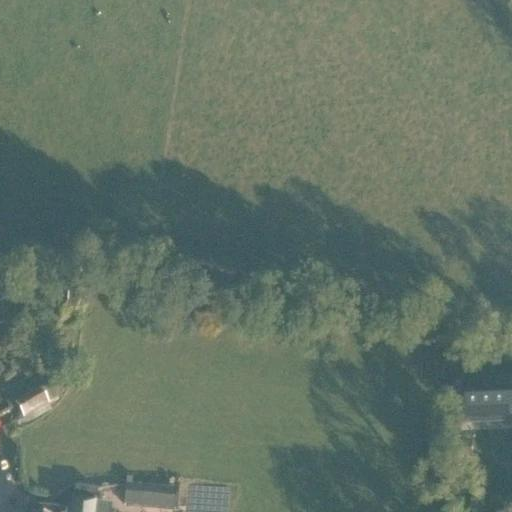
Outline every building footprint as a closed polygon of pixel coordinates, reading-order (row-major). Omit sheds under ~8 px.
[(11,300),(0,307),(0,314),(7,325),(1,329),(7,338),(27,326),(11,300)] [(511,382),(468,383),(468,419),(511,418),(511,382)] [(15,407),(23,422),(48,408),(39,393),(15,407)] [(471,461),(471,443),(451,443),(452,456),(452,462),(471,461)] [(126,487),(124,508),(142,510),(144,489),(126,487)] [(142,510),(160,511),(173,511),(175,492),(144,489),(142,510)] [(74,500),(96,503),(97,492),(75,490),(74,500)] [(94,511),(96,505),(70,502),(69,511),(61,511),(25,508),(24,511),(94,511)]
